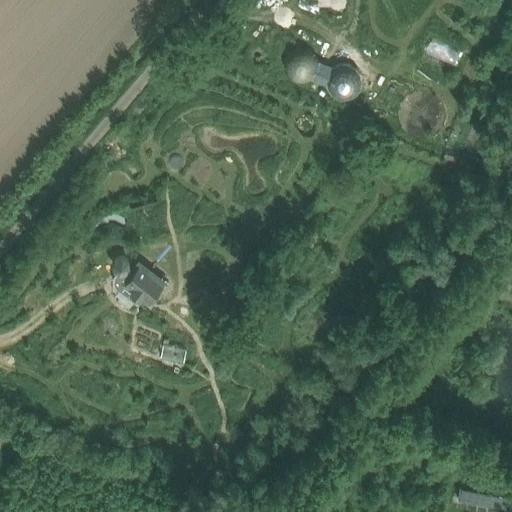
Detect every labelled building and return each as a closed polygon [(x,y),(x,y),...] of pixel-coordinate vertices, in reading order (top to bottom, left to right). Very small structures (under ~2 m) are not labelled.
[(343,67),(343,73),(337,74),(331,78),(328,83),(326,89),(327,96),(331,101),(336,105),(342,107),(349,106),(354,102),(358,97),(360,90),(358,84),(355,79),(360,74),(352,69),(343,67)] [(115,262),(115,263),(115,265),(116,266),(116,267),(117,269),(118,270),(120,270),(121,271),(123,271),(124,271),(126,270),(127,270),(128,269),(129,267),(130,266),(130,265),(130,263),(130,262),(130,260),(129,259),(128,258),(127,257),(126,256),(124,256),(123,255),(121,256),(120,256),(118,257),(117,258),(116,259),(116,260),(115,262)] [(126,281),(152,302),(170,280),(144,259),(126,281)] [(225,301),(210,288),(197,305),(212,317),(225,301)] [(123,315),(115,310),(116,309),(116,308),(116,306),(116,305),(115,303),(115,302),(114,301),(112,300),(111,299),(109,299),(108,299),(106,299),(105,300),(104,301),(103,302),(102,303),(101,305),(101,306),(101,308),(102,309),(102,311),(103,312),(104,313),(106,314),(107,314),(109,314),(109,328),(129,339),(133,332),(142,337),(152,320),(128,306),(123,315)] [(462,483),(458,503),(508,511),(511,492),(462,483)]
